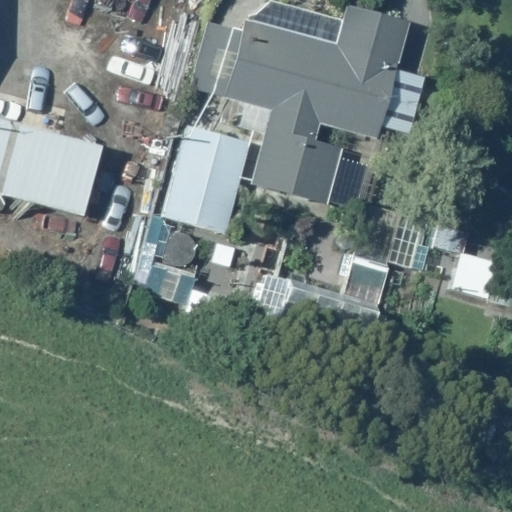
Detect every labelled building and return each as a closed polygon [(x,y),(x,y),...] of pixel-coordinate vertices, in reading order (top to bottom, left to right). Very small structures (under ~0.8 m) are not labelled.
[(200,18),(184,86),(264,106),(244,188),(322,207),(337,148),(313,142),(316,126),(373,140),(402,21),(345,7),(341,23),(258,3),(255,17),(239,13),(236,27),(200,18)] [(0,117),(0,194),(81,215),(100,143),(0,117)] [(247,138),(183,118),(153,215),(216,235),(247,138)] [(511,264),(459,251),(447,294),(511,311),(511,264)] [(385,264),(350,254),(342,282),(290,268),(269,342),(356,366),(385,264)]
